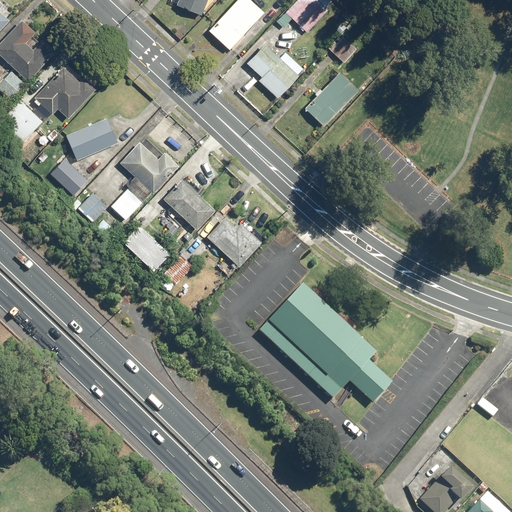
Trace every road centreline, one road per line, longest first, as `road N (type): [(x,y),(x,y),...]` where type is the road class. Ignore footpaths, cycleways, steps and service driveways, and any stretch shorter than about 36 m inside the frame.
road 1 (secondary): [(511,316),(398,268),(321,213),(90,0)]
road 2 (motorway): [(0,234),(219,439),(285,511)]
road 3 (motorway): [(245,511),(0,276)]
